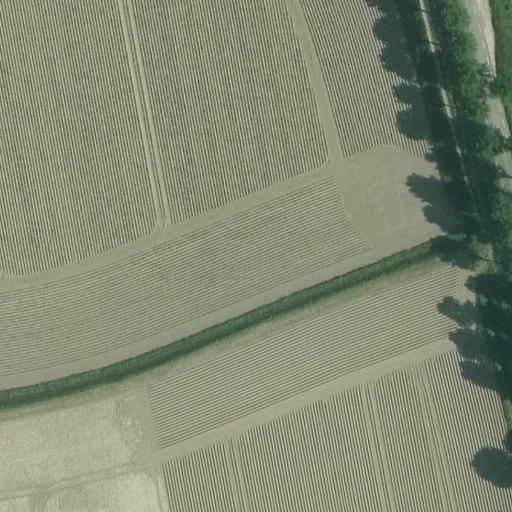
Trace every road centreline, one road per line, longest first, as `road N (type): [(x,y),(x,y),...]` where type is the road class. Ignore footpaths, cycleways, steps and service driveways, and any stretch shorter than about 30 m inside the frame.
road 1 (track): [(511,386),(415,0)]
road 2 (tertiary): [(464,0),(511,194)]
